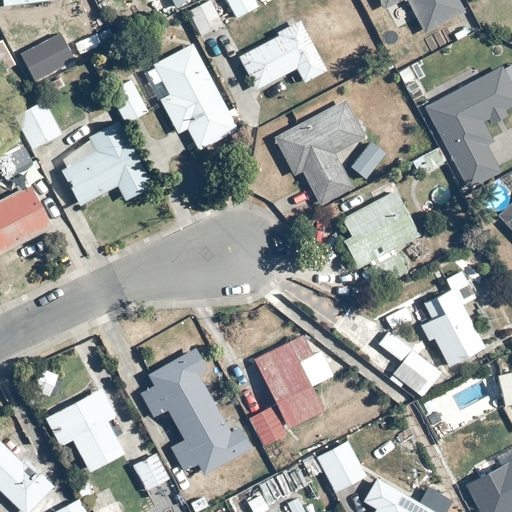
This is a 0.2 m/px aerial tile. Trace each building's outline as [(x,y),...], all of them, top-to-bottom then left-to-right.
[(221,25),(209,0),(208,0),(187,10),(199,35),(221,25)] [(256,7),(253,0),(225,0),(234,18),(256,7)] [(464,12),(458,0),(378,0),(383,9),(399,0),(406,0),(425,33),(464,12)] [(325,70),(298,21),(237,55),(256,89),(295,67),(303,82),(325,70)] [(2,36),(0,37),(0,69),(1,72),(17,63),(2,36)] [(233,132),(191,44),(152,62),(168,95),(159,99),(175,133),(186,128),(196,149),(233,132)] [(511,60),(424,107),(465,185),(497,168),(484,142),(491,138),(485,127),(511,112),(511,60)] [(108,91),(126,123),(147,110),(129,79),(118,85),(108,91)] [(364,137),(343,99),(273,137),(294,175),(301,171),(319,205),(353,186),(334,153),(364,137)] [(60,134),(42,100),(13,115),(31,149),(60,134)] [(150,186),(117,122),(90,136),(98,151),(61,170),(79,205),(117,185),(124,200),(150,186)] [(383,156),(369,143),(349,166),(363,178),(383,156)] [(445,162),(436,145),(411,159),(420,175),(445,162)] [(0,252),(50,227),(28,184),(0,198),(0,252)] [(419,233),(393,187),(339,217),(350,236),(342,240),(357,268),(367,262),(380,285),(407,270),(394,247),(419,233)] [(511,195),(495,211),(511,229),(511,195)] [(474,297),(459,270),(444,278),(449,288),(422,302),(431,319),(420,325),(428,340),(433,338),(448,366),(483,347),(460,304),(474,297)] [(387,332),(356,308),(337,332),(367,357),(378,344),(400,361),(391,373),(416,393),(435,369),(388,330),(387,332)] [(289,434),(286,428),(322,411),(310,386),(332,376),(320,349),(313,353),(304,333),(253,357),(274,402),(247,415),(261,447),(289,434)] [(196,346),(185,352),(147,373),(153,384),(138,392),(152,417),(166,409),(183,439),(169,447),(182,471),(196,463),(202,474),(250,448),(238,426),(229,431),(197,374),(208,368),(196,346)] [(511,403),(511,369),(497,373),(504,405),(511,403)] [(114,415),(101,389),(45,418),(59,444),(71,438),(88,471),(123,453),(105,420),(114,415)] [(364,476),(346,440),(315,455),(333,491),(364,476)] [(0,491),(21,511),(27,511),(30,509),(32,511),(41,511),(51,502),(44,495),(54,485),(25,458),(21,462),(0,441),(0,491)] [(167,479),(156,456),(134,466),(145,489),(167,479)] [(511,511),(511,458),(464,483),(478,511),(511,511)] [(283,472),(235,497),(242,511),(260,511),(295,494),(283,472)] [(434,511),(376,477),(362,500),(376,508),(372,511),(434,511)] [(84,511),(77,498),(52,511),(84,511)] [(119,511),(114,500),(91,511),(119,511)]
